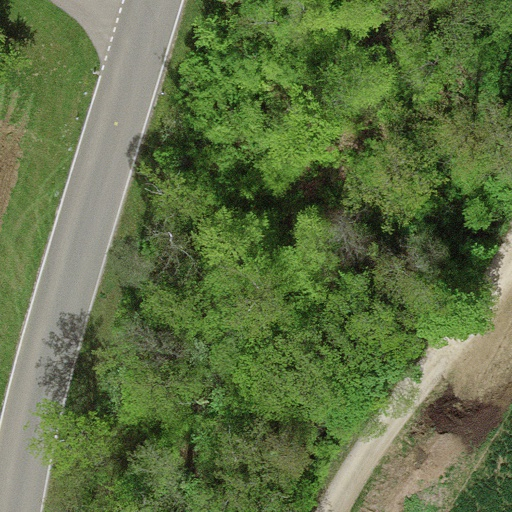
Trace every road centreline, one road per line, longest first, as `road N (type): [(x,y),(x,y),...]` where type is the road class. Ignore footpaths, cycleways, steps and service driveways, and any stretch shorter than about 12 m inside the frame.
road 1 (tertiary): [(14,511),(58,312),(153,0)]
road 2 (track): [(336,511),(465,340),(511,254)]
